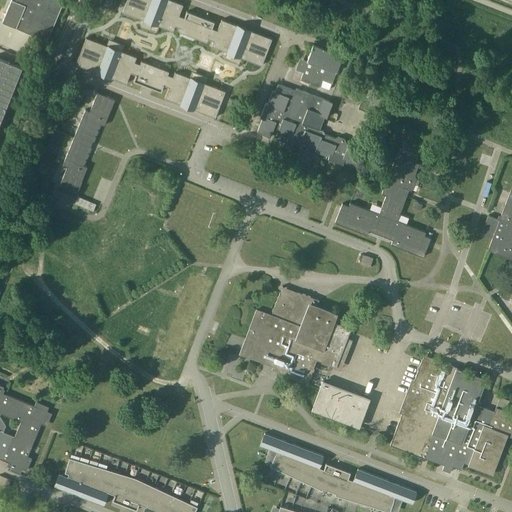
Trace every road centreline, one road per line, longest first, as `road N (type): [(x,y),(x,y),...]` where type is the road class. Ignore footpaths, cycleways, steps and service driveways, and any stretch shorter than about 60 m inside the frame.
road 1 (track): [(0,180),(74,12)]
road 2 (unknown): [(74,12),(201,64)]
